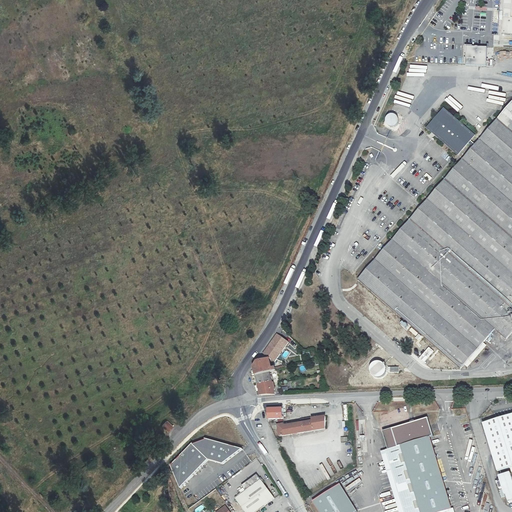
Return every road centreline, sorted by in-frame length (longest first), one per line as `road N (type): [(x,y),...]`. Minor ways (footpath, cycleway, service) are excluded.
road 1 (tertiary): [(429,0),(275,321),(236,375)]
road 2 (unclassified): [(240,401),(511,390)]
road 3 (tertiary): [(227,403),(190,424),(107,511)]
road 4 (unclassified): [(240,401),(248,430),(299,511)]
road 5 (unknown): [(470,392),(503,511)]
